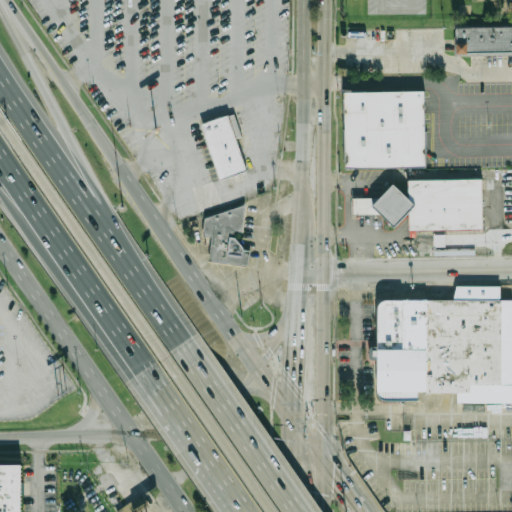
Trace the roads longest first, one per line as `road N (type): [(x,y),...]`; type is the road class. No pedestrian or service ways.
road 1 (motorway): [(176,376),(0,114)]
road 2 (motorway): [(130,266),(0,2)]
road 3 (motorway): [(0,152),(159,390)]
road 4 (primary): [(0,236),(130,434)]
road 5 (motorway): [(130,266),(0,73)]
road 6 (motorway): [(0,191),(126,345)]
road 7 (residential): [(324,277),(511,274)]
road 8 (secondary): [(324,463),(324,277)]
road 9 (motorway): [(299,511),(195,363)]
road 10 (primary): [(324,463),(226,317)]
road 11 (secondary): [(305,0),(302,170)]
road 12 (secondary): [(324,277),(325,113)]
road 13 (motorway): [(269,511),(176,376)]
road 14 (tertiary): [(259,365),(178,430),(130,434)]
road 15 (motorway): [(159,390),(242,511)]
road 16 (primary): [(128,174),(58,74)]
